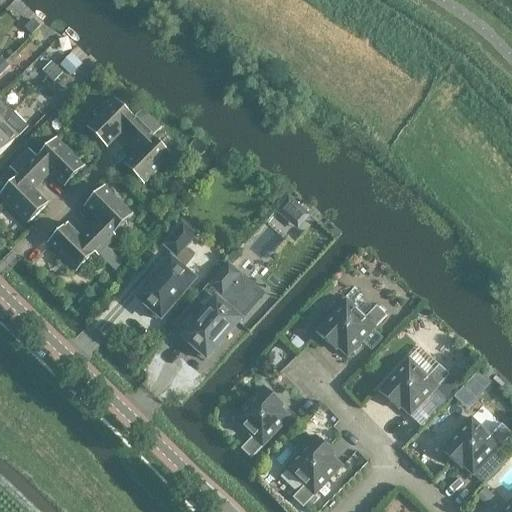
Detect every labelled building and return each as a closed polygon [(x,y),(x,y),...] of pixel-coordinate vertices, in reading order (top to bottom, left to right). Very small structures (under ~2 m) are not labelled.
[(0,73),(9,64),(3,59),(0,61),(0,73)] [(63,73),(51,62),(43,71),(54,82),(63,73)] [(0,125),(4,122),(3,121),(13,112),(0,99),(0,125)] [(30,124),(41,113),(28,99),(17,109),(30,124)] [(129,143),(152,120),(142,111),(134,119),(115,100),(87,128),(107,148),(121,134),(129,143)] [(172,157),(153,138),(161,129),(152,120),(129,143),(138,151),(124,165),(143,185),(172,157)] [(0,155),(19,137),(4,122),(0,125),(0,155)] [(84,168),(56,139),(37,159),(28,150),(19,159),(42,182),(50,174),(64,188),(84,168)] [(47,205),(33,190),(42,182),(19,159),(10,169),(18,177),(0,195),(0,196),(28,224),(47,205)] [(113,235),(132,216),(104,188),(84,207),(98,222),(90,230),(107,247),(116,238),(113,235)] [(249,244),(271,262),(311,212),(290,194),(249,244)] [(98,256),(107,247),(90,230),(81,238),(67,224),(48,244),(76,272),(95,253),(98,256)] [(195,281),(182,270),(193,258),(183,249),(194,236),(182,226),(165,246),(176,256),(172,260),(171,260),(137,299),(149,309),(146,312),(156,320),(158,318),(161,320),(195,281)] [(106,249),(101,258),(117,267),(122,259),(106,249)] [(240,320),(228,309),(238,297),(229,289),(240,275),(228,265),(210,285),(221,295),(217,299),(216,299),(182,338),(194,349),(191,352),(201,360),(203,357),(206,359),(240,320)] [(347,358),(387,316),(376,306),(365,318),(346,300),(315,332),(335,351),(338,349),(347,358)] [(410,417),(449,375),(439,365),(427,377),(408,359),(378,391),(398,410),(400,408),(410,417)] [(251,459),(290,418),(281,409),(283,406),(263,387),(233,419),(252,438),(241,449),(251,459)] [(472,476),(511,434),(501,424),(490,436),(471,418),(440,450),(460,469),(463,467),(472,476)] [(303,508),(342,467),(333,458),(335,455),(315,436),(284,468),(303,486),(292,498),(303,508)] [(511,511),(511,500),(500,511),(511,511)]
